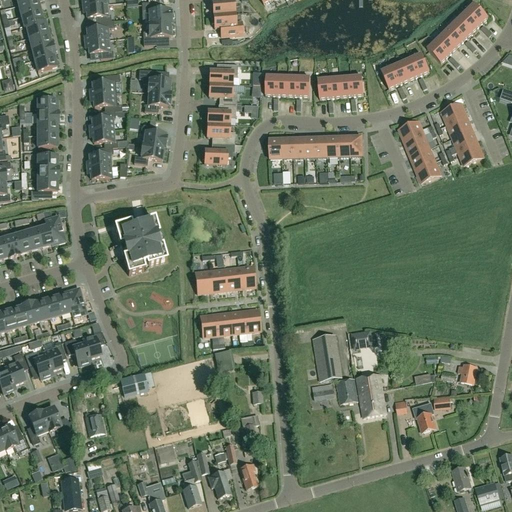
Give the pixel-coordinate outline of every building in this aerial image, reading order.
[(37,0),(16,0),(19,8),(38,3),(37,0)] [(85,0),(86,4),(83,4),(83,9),(109,7),(107,0),(85,0)] [(211,18),(235,16),(233,0),(217,0),(218,5),(212,5),(212,11),(210,11),(211,18)] [(258,0),(263,8),(272,3),(270,0),(258,0)] [(38,4),(38,3),(19,8),(21,19),(40,14),(37,4),(38,4)] [(149,27),(171,26),(170,15),(169,15),(169,13),(159,14),(159,6),(142,6),(143,15),(149,15),(150,27),(149,27)] [(109,7),(83,9),(84,15),(87,14),(87,21),(98,20),(98,26),(111,25),(110,18),(107,18),(106,7),(109,7)] [(479,29),(487,22),(474,8),(466,15),(479,29)] [(40,14),(21,19),(24,30),(45,25),(43,25),(40,14)] [(471,37),(479,29),(466,15),(458,23),(471,37)] [(220,31),(221,40),(243,38),(243,37),(242,37),(237,38),(235,16),(211,18),(212,26),(214,26),(214,31),(220,31)] [(464,44),(471,37),(458,23),(450,30),(464,44)] [(113,24),(111,25),(98,26),(97,26),(98,32),(87,33),(88,39),(85,40),(85,45),(108,43),(107,31),(114,31),(113,24)] [(45,25),(24,30),(24,31),(26,30),(29,41),(48,36),(45,25)] [(171,26),(149,27),(149,34),(143,36),(144,49),(156,48),(156,40),(170,39),(170,27),(171,27),(171,26)] [(456,52),(464,44),(450,30),(442,37),(456,52)] [(48,36),(29,41),(32,52),(51,47),(51,46),(50,47),(48,36)] [(448,59),(456,52),(442,37),(435,45),(448,59)] [(109,55),(108,43),(85,45),(86,51),(89,50),(90,57),(100,56),(100,62),(113,61),(112,54),(109,55)] [(440,66),(448,59),(435,45),(427,52),(440,66)] [(54,58),(51,47),(32,52),(35,63),(54,58)] [(54,58),(35,63),(38,74),(56,70),(53,59),(54,58)] [(418,82),(428,78),(421,60),(411,63),(418,82)] [(408,86),(418,82),(411,63),(401,67),(408,86)] [(398,89),(408,86),(401,67),(391,71),(398,89)] [(224,74),(210,74),(209,87),(232,88),(232,80),(237,81),(238,68),(224,68),(224,74)] [(388,93),(398,89),(391,71),(381,75),(388,93)] [(148,95),(170,97),(170,96),(169,96),(170,84),(156,83),(156,75),(140,74),(139,82),(143,83),(143,87),(148,88),(148,95)] [(90,99),(116,97),(115,85),(119,85),(119,78),(102,80),(103,86),(93,87),(93,93),(90,93),(90,99)] [(265,100),(276,100),(277,81),(266,80),(265,100)] [(351,100),(362,99),(361,80),(350,81),(351,100)] [(276,100),(287,100),(287,81),(277,81),(276,100)] [(287,100),(298,101),(298,81),(287,81),(287,100)] [(298,101),(308,101),(309,82),(298,81),(298,101)] [(341,101),(351,100),(350,81),(339,82),(341,101)] [(330,102),(341,101),(339,82),(328,83),(330,102)] [(319,103),(330,102),(328,83),(318,83),(319,103)] [(12,85),(3,87),(4,94),(13,92),(12,85)] [(232,88),(209,87),(209,100),(223,101),(223,107),(236,108),(237,95),(232,95),(232,88)] [(261,100),(261,89),(253,88),(252,99),(261,100)] [(170,97),(148,95),(148,96),(149,96),(148,108),(145,108),(145,115),(158,115),(158,109),(168,110),(168,108),(169,108),(170,97)] [(116,97),(90,99),(91,104),(94,104),(94,110),(105,109),(105,115),(115,115),(122,114),(121,108),(117,108),(116,97)] [(38,116),(58,116),(58,115),(57,115),(57,104),(38,104),(38,116)] [(447,128),(467,120),(461,106),(441,115),(447,128)] [(207,127),(229,128),(229,121),(235,121),(236,113),(236,108),(223,107),(222,107),(222,114),(208,114),(207,127)] [(115,115),(105,115),(102,116),(102,122),(92,123),(93,129),(90,129),(90,135),(113,133),(112,122),(115,121),(115,115)] [(58,127),(58,116),(38,116),(38,127),(58,127)] [(0,140),(0,141),(0,137),(0,134),(5,132),(5,127),(9,127),(8,119),(0,119),(0,140)] [(452,142),(472,133),(467,120),(447,128),(452,142)] [(418,124),(399,133),(404,146),(424,138),(418,124)] [(58,127),(38,127),(38,138),(57,138),(57,127),(58,127)] [(207,127),(207,140),(221,141),(221,148),(235,148),(235,136),(229,135),(229,128),(207,127)] [(143,148),(165,151),(166,140),(165,140),(165,138),(155,137),(156,130),(143,129),(143,135),(146,136),(144,148),(143,148)] [(113,133),(90,135),(90,140),(93,140),(94,146),(104,145),(105,151),(112,151),(117,151),(117,144),(114,144),(113,133)] [(458,155),(478,147),(472,133),(452,142),(458,155)] [(57,138),(38,138),(38,150),(38,154),(48,154),(48,150),(57,150),(57,138)] [(410,159),(429,151),(424,138),(404,146),(410,159)] [(350,140),(339,141),(339,160),(351,160),(350,140)] [(362,140),(350,140),(351,160),(362,160),(362,140)] [(327,141),(316,142),(316,161),(328,161),(327,141)] [(339,141),(327,141),(328,161),(339,160),(339,141)] [(294,162),(293,142),(282,143),(282,162),(294,162)] [(304,142),(293,142),(294,162),(305,161),(304,142)] [(316,161),(316,142),(304,142),(305,161),(316,161)] [(282,162),(282,143),(270,143),(270,163),(282,162)] [(478,147),(458,155),(464,169),(483,160),(478,147)] [(165,151),(143,148),(141,159),(142,159),(142,161),(135,160),(134,166),(147,168),(148,162),(162,164),(164,151),(164,152),(165,151)] [(204,152),(204,155),(202,155),(202,162),(204,162),(203,168),(227,169),(227,160),(232,160),(232,155),(234,155),(235,148),(221,148),(221,153),(204,152)] [(112,151),(105,151),(99,152),(100,158),(89,159),(90,165),(87,165),(87,171),(110,169),(109,157),(112,157),(112,151)] [(415,173),(435,164),(429,151),(410,159),(415,173)] [(38,171),(58,171),(57,171),(57,159),(38,159),(38,171)] [(441,178),(435,164),(415,173),(421,186),(441,178)] [(0,184),(6,184),(4,173),(3,173),(3,172),(10,171),(9,165),(0,165),(0,184)] [(111,181),(110,169),(87,171),(88,176),(91,176),(91,182),(111,181)] [(58,183),(58,171),(38,171),(38,183),(58,183)] [(58,183),(38,183),(38,194),(51,194),(57,194),(57,183),(58,183)] [(6,185),(6,184),(0,184),(0,204),(9,203),(9,197),(6,197),(5,185),(6,185)] [(50,214),(43,215),(44,220),(45,223),(52,221),(50,214)] [(52,221),(45,223),(52,248),(65,245),(62,234),(61,230),(58,220),(52,221)] [(131,226),(115,230),(120,248),(119,248),(123,261),(124,261),(129,278),(144,273),(144,271),(167,264),(154,222),(132,229),(131,226)] [(46,229),(36,232),(41,251),(52,247),(52,248),(45,223),(46,229)] [(36,232),(25,235),(30,254),(41,251),(36,232)] [(30,254),(25,235),(14,238),(19,258),(20,258),(19,257),(30,254)] [(19,258),(14,238),(3,241),(8,261),(19,258)] [(8,261),(3,241),(0,242),(0,262),(8,260),(8,261)] [(238,271),(241,292),(255,290),(253,269),(238,271)] [(241,292),(238,271),(224,272),(226,294),(241,292)] [(224,272),(209,274),(212,295),(226,294),(224,272)] [(209,274),(195,276),(197,297),(212,295),(209,274)] [(66,296),(73,321),(86,317),(83,307),(83,306),(82,302),(79,292),(66,296)] [(73,321),(66,296),(66,297),(55,300),(61,318),(71,315),(73,321)] [(55,300),(44,303),(50,321),(61,318),(55,300)] [(34,305),(33,305),(39,325),(50,321),(44,303),(34,306),(34,305)] [(39,325),(33,305),(22,308),(28,328),(39,325)] [(22,309),(12,312),(17,331),(28,328),(22,308),(22,309)] [(243,312),(246,334),(260,332),(258,311),(243,312)] [(12,312),(1,316),(6,334),(17,331),(12,312)] [(246,334),(243,312),(229,314),(231,335),(246,334)] [(97,322),(93,314),(87,317),(90,324),(97,322)] [(229,314),(214,316),(217,337),(231,335),(229,314)] [(217,337),(214,316),(200,318),(202,339),(217,337)] [(152,320),(152,330),(170,329),(169,319),(152,320)] [(83,343),(90,366),(91,366),(90,362),(101,358),(98,348),(104,347),(100,335),(94,336),(95,339),(83,343)] [(351,351),(364,349),(361,335),(349,337),(351,351)] [(342,380),(335,338),(313,341),(319,384),(342,380)] [(90,366),(83,343),(84,347),(77,349),(74,342),(65,345),(68,357),(74,356),(78,369),(90,366)] [(55,351),(44,355),(52,378),(53,378),(51,374),(62,370),(59,360),(65,358),(61,346),(55,349),(55,351)] [(383,367),(380,346),(359,350),(362,370),(383,367)] [(234,373),(229,352),(215,356),(219,375),(222,375),(223,380),(230,378),(229,374),(234,373)] [(433,354),(433,367),(445,366),(444,353),(433,354)] [(52,378),(44,355),(45,359),(38,361),(35,356),(26,359),(30,371),(36,369),(41,382),(52,378)] [(5,370),(15,392),(14,389),(25,384),(21,374),(27,372),(21,356),(14,359),(16,366),(5,370)] [(460,385),(474,388),(477,370),(464,367),(463,370),(459,369),(458,376),(462,377),(460,385)] [(15,392),(5,370),(7,374),(0,377),(0,376),(0,389),(3,397),(15,392)] [(124,399),(148,393),(147,390),(154,389),(150,375),(144,377),(143,375),(119,382),(119,383),(115,384),(113,385),(114,388),(120,386),(124,399)] [(440,382),(453,384),(454,377),(441,375),(440,382)] [(360,398),(382,395),(380,377),(357,381),(360,398)] [(353,382),(337,384),(341,407),(357,404),(353,382)] [(314,403),(334,400),(331,385),(312,389),(314,403)] [(85,406),(82,393),(70,396),(73,413),(82,411),(81,407),(85,406)] [(262,406),(262,394),(251,394),(252,406),(262,406)] [(382,395),(360,398),(363,420),(386,417),(382,395)] [(435,413),(451,412),(450,399),(433,400),(435,413)] [(423,436),(436,432),(432,422),(431,417),(434,416),(431,406),(413,412),(416,422),(418,422),(423,436)] [(41,414),(49,435),(56,432),(59,437),(71,432),(66,421),(58,424),(53,410),(41,415),(41,414)] [(49,435),(41,414),(30,419),(31,419),(29,420),(33,430),(27,432),(33,447),(40,445),(37,439),(48,434),(49,435)] [(85,420),(89,439),(105,435),(100,417),(90,419),(89,415),(84,416),(85,420)] [(243,438),(245,450),(257,448),(253,428),(259,427),(257,417),(241,420),(242,429),(244,429),(246,437),(243,438)] [(0,440),(6,453),(12,450),(16,455),(20,453),(22,457),(28,454),(21,439),(15,442),(9,428),(0,432),(0,440)] [(227,454),(228,460),(229,467),(236,466),(233,447),(225,449),(226,455),(227,454)] [(43,463),(38,451),(31,454),(36,466),(43,463)] [(197,463),(200,478),(209,476),(205,455),(196,457),(197,463)] [(225,463),(223,455),(215,457),(217,465),(225,463)] [(511,483),(511,489),(510,490),(511,495),(511,458),(499,462),(504,478),(506,485),(511,483)] [(103,477),(98,463),(86,466),(88,473),(87,474),(89,481),(103,477)] [(200,478),(197,463),(187,466),(189,472),(181,475),(183,481),(182,482),(184,487),(187,486),(189,491),(182,493),(188,511),(201,506),(195,488),(194,484),(202,482),(200,478)] [(432,465),(434,474),(446,472),(445,463),(432,465)] [(76,471),(73,465),(66,468),(63,469),(65,475),(76,471)] [(253,467),(239,471),(246,492),(257,489),(253,475),(255,474),(253,467)] [(469,491),(470,494),(474,493),(473,489),(471,490),(465,470),(452,474),(458,494),(469,491)] [(211,490),(214,489),(218,501),(231,497),(226,482),(231,481),(228,471),(223,472),(224,474),(211,478),(208,479),(211,490)] [(73,482),(72,476),(57,480),(58,483),(67,482),(69,511),(72,511),(80,511),(76,482),(73,482)] [(163,487),(174,484),(173,478),(162,482),(163,487)] [(506,504),(498,480),(478,486),(480,492),(473,494),(478,509),(480,509),(481,511),(485,511),(504,506),(504,505),(506,504)] [(137,486),(141,499),(149,496),(147,491),(150,490),(148,483),(137,486)] [(106,489),(112,504),(119,502),(114,486),(106,489)] [(95,492),(100,511),(110,511),(105,489),(95,492)] [(149,503),(148,504),(150,511),(163,511),(160,500),(159,500),(158,497),(148,500),(149,503)] [(467,511),(463,500),(455,503),(457,511),(467,511)]
